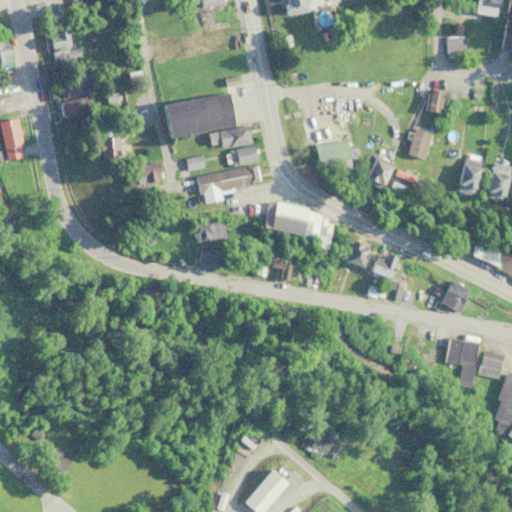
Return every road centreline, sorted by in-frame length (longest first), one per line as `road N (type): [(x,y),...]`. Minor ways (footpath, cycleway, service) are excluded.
road 1 (residential): [(511,328),(131,256),(84,225),(66,189),(20,0)]
road 2 (primary): [(511,294),(292,176),(265,93),(250,0)]
road 3 (residential): [(265,93),(434,88),(511,68)]
